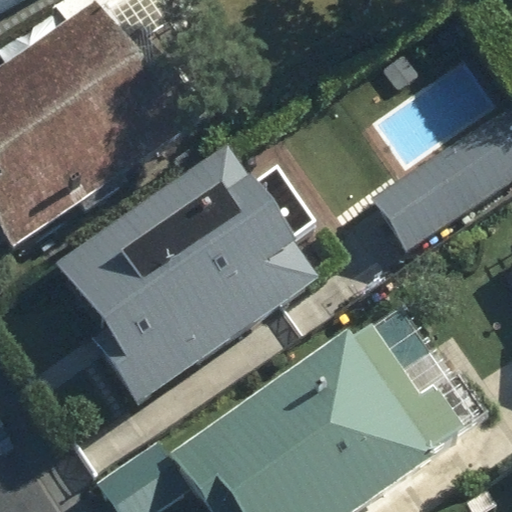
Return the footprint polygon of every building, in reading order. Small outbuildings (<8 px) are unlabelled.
[(0,0),(0,19),(32,0),(0,0)] [(511,116),(369,215),(403,266),(511,191),(511,116)] [(215,162),(40,287),(110,384),(102,390),(127,424),(309,295),(215,162)] [(511,287),(511,267),(503,273),(511,287)] [(378,511),(430,476),(425,468),(461,443),(431,399),(407,415),(352,337),(164,467),(153,451),(87,497),(97,511),(177,511),(178,511),(177,511),(378,511)]
